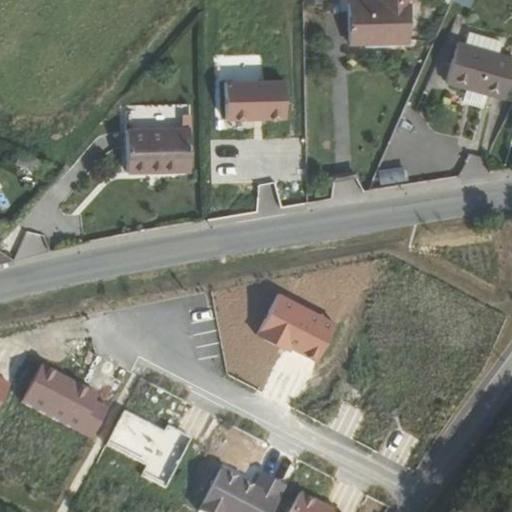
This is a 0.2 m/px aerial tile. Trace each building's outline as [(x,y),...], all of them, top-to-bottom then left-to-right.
[(349,44),(409,42),(408,3),(407,0),(380,0),(380,3),(348,4),(349,44)] [(511,69),(511,59),(456,43),(445,83),(503,99),(505,95),(511,69)] [(284,82),(224,83),(224,120),(285,119),(284,82)] [(191,172),(190,125),(128,127),(129,174),(191,172)] [(212,142),(213,183),(306,182),(305,140),(212,142)]
